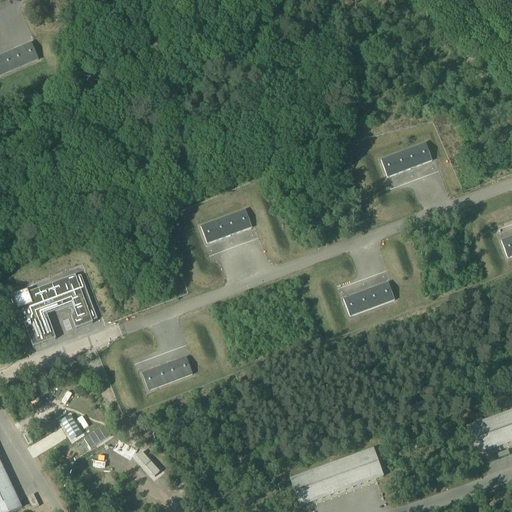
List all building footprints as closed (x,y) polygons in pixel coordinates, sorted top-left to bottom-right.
[(0,57),(0,77),(39,61),(31,44),(0,57)] [(381,161),(387,179),(432,163),(426,145),(381,161)] [(245,212),(201,228),(207,246),(252,230),(245,212)] [(511,238),(501,242),(507,259),(511,256),(511,238)] [(76,279),(75,277),(29,294),(28,291),(14,296),(13,293),(4,297),(6,304),(8,303),(17,328),(24,326),(33,349),(56,340),(48,320),(48,321),(46,316),(71,306),(74,315),(71,317),(76,331),(93,325),(92,323),(97,321),(81,277),(76,279)] [(388,284),(357,295),(343,300),(350,318),(394,301),(388,284)] [(142,375),(149,394),(193,377),(186,359),(142,375)] [(511,442),(511,412),(467,428),(477,456),(484,453),(511,442)] [(300,507),(376,480),(383,477),(373,450),(290,480),(299,505),(298,505),(298,506),(299,506),(300,507)] [(0,511),(16,511),(23,509),(0,461),(0,511)] [(486,498),(490,508),(507,502),(503,492),(486,498)] [(33,496),(28,498),(33,510),(39,507),(33,496)]
